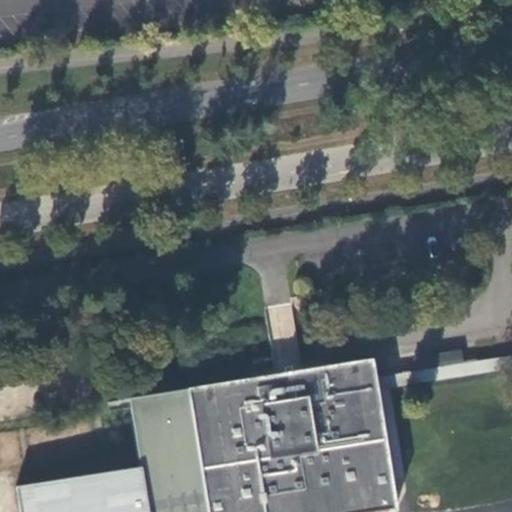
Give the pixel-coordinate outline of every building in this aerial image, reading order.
[(0,368),(0,420),(119,402),(111,351),(0,368)] [(483,361),(461,361),(461,352),(442,352),(442,374),(483,374),(483,361)] [(187,388),(207,511),(377,511),(396,509),(372,358),(187,388)] [(128,397),(140,466),(147,511),(207,511),(187,388),(128,397)] [(16,487),(19,511),(147,511),(140,466),(16,487)]
